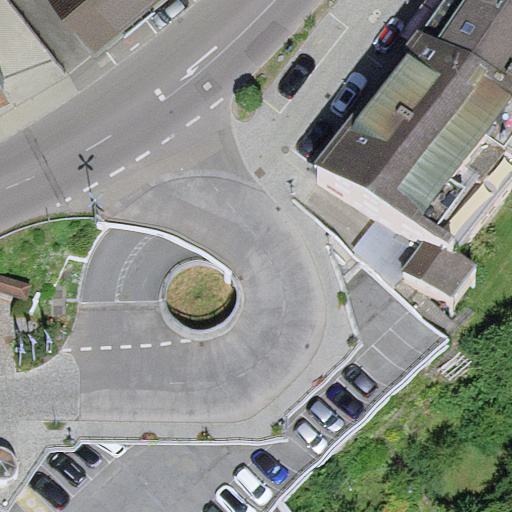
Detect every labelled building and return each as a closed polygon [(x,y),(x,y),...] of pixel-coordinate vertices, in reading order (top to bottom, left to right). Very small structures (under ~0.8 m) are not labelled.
[(76,0),(102,27),(131,0),(76,0)] [(511,0),(438,0),(408,39),(511,112),(511,0)] [(511,112),(408,39),(316,168),(421,245),(453,262),(511,176),(511,112)] [(166,184),(110,224),(96,251),(75,323),(61,351),(51,453),(0,497),(0,511),(275,511),(317,465),(455,343),(338,233),(284,188),(237,170),(166,184)] [(449,304),(475,274),(453,262),(421,245),(399,266),(449,304)] [(32,291),(0,281),(0,294),(28,303),(32,291)]
